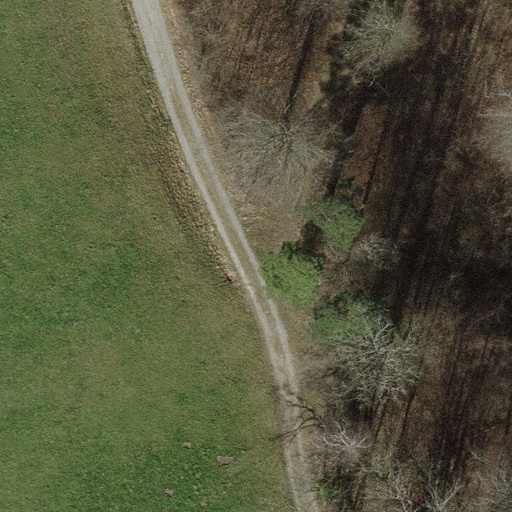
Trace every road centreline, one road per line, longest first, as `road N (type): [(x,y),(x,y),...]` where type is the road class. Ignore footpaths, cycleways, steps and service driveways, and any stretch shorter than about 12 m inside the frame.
road 1 (track): [(339,511),(276,271),(189,115),(155,0)]
road 2 (track): [(276,271),(300,166),(379,0)]
